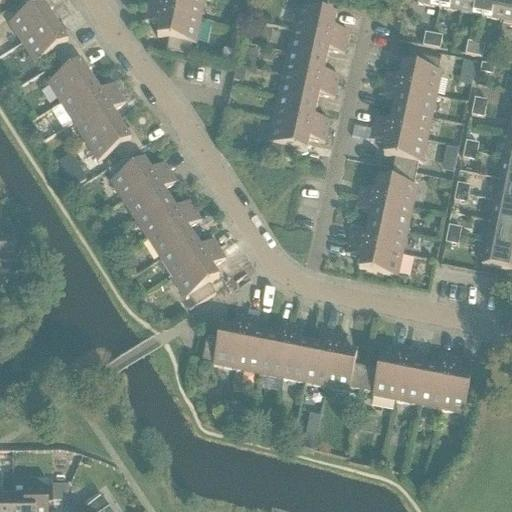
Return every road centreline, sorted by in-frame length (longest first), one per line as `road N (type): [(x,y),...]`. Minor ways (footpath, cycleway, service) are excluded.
road 1 (residential): [(270,264),(110,24)]
road 2 (residential): [(307,290),(363,40)]
road 3 (residential): [(511,322),(495,326),(307,290)]
road 4 (residential): [(162,338),(270,264)]
